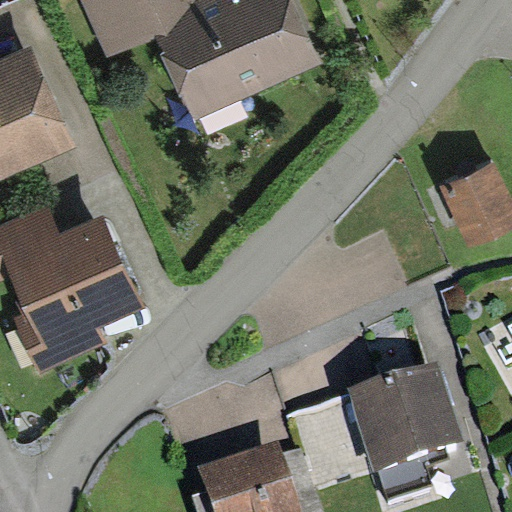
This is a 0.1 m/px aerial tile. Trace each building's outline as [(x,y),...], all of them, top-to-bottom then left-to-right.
[(190,120),(327,62),(300,0),(88,0),(112,57),(156,39),(190,120)] [(0,172),(77,138),(34,37),(0,52),(0,172)] [(468,243),(511,226),(511,195),(494,157),(439,181),(468,243)] [(99,322),(144,301),(106,206),(62,225),(51,199),(0,222),(0,285),(16,279),(40,334),(24,342),(39,373),(107,341),(99,322)] [(441,378),(353,402),(387,511),(396,511),(438,501),(428,473),(464,461),(441,378)] [(298,511),(282,459),(201,482),(209,511),(298,511)]
